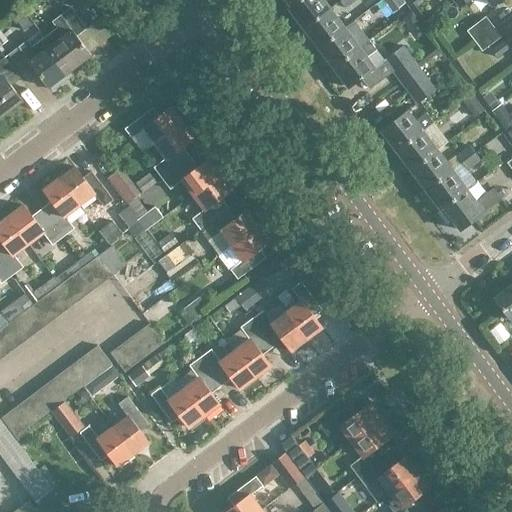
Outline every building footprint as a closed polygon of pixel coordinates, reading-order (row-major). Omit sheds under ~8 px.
[(281,0),(289,10),(291,8),(301,0),(281,0)] [(297,17),(295,19),(303,29),(306,28),(329,10),(321,0),(301,0),(291,8),(297,17)] [(358,0),(342,0),(341,1),(347,9),(358,0)] [(458,0),(455,3),(460,9),(471,0),(458,0)] [(59,29),(46,39),(71,72),(93,56),(78,37),(88,30),(72,9),(54,23),(59,29)] [(312,36),(310,38),(318,49),(321,47),(344,30),(329,10),(306,28),(312,36)] [(413,12),(403,20),(407,26),(413,26),(419,21),(413,12)] [(15,19),(24,32),(33,26),(23,13),(15,19)] [(475,41),(494,27),(486,17),(467,31),(475,41)] [(502,37),(494,27),(475,41),(483,52),(502,37)] [(327,56),(325,58),(333,69),(335,67),(359,49),(344,30),(321,47),(327,56)] [(46,39),(34,48),(29,42),(11,56),(26,76),(36,69),(50,88),(52,87),(55,91),(64,84),(61,80),(71,72),(46,39)] [(504,41),(491,50),(497,58),(510,48),(504,41)] [(393,73),(411,59),(402,47),(384,61),(393,73)] [(342,76),(339,77),(348,89),(374,69),(359,49),(335,67),(342,76)] [(0,119),(24,102),(12,86),(22,79),(6,58),(0,63),(0,119)] [(411,59),(393,73),(400,83),(419,69),(411,59)] [(419,69),(400,83),(408,93),(427,79),(419,69)] [(436,91),(427,79),(408,93),(417,105),(436,91)] [(484,112),(472,95),(461,102),(474,119),(484,112)] [(157,145),(184,125),(172,109),(161,117),(155,109),(127,130),(134,140),(146,130),(157,145)] [(407,112),(381,132),(390,143),(392,142),(398,150),(422,132),(407,112)] [(184,125),(157,145),(168,160),(156,169),(162,178),(191,157),(185,148),(196,140),(184,125)] [(396,152),(404,163),(407,161),(413,170),(437,152),(422,132),(398,150),(396,152)] [(470,146),(457,156),(463,164),(476,154),(470,146)] [(413,170),(411,172),(419,183),(421,181),(428,189),(452,171),(437,152),(413,170)] [(476,154),(463,164),(468,171),(481,161),(476,154)] [(195,195),(222,175),(211,161),(200,169),(194,160),(165,182),(172,191),(185,182),(195,195)] [(60,180),(80,207),(96,195),(105,208),(115,200),(93,172),(85,178),(77,167),(60,180)] [(426,191),(434,202),(436,200),(443,209),(466,191),(452,171),(428,189),(426,191)] [(157,183),(150,174),(136,184),(143,193),(157,183)] [(222,175),(195,195),(207,211),(194,220),(201,230),(229,208),(223,200),(234,192),(222,175)] [(80,207),(60,180),(45,192),(53,202),(45,208),(67,237),(76,230),(66,217),(80,207)] [(443,209),(440,211),(450,224),(453,222),(460,231),(484,213),(483,212),(500,200),(493,190),(476,203),(466,191),(443,209)] [(25,206),(10,218),(30,245),(44,234),(54,246),(63,239),(42,211),(34,217),(25,206)] [(119,214),(129,228),(138,222),(137,221),(139,219),(130,206),(119,214)] [(155,207),(148,212),(139,219),(137,221),(138,222),(145,232),(163,218),(155,207)] [(234,247),(260,227),(249,212),(238,220),(232,212),(204,233),(211,242),(223,233),(234,247)] [(30,245),(10,218),(0,225),(0,237),(3,241),(0,243),(0,254),(16,275),(25,268),(15,256),(30,245)] [(122,235),(112,221),(99,231),(110,245),(122,235)] [(138,222),(129,228),(127,230),(135,239),(145,232),(138,222)] [(260,227),(234,247),(246,263),(233,272),(240,281),(268,260),(262,251),(273,243),(260,227)] [(171,234),(158,243),(166,254),(179,244),(171,234)] [(183,244),(159,262),(168,274),(192,256),(183,244)] [(99,257),(90,264),(104,283),(114,276),(99,257)] [(178,287),(202,269),(195,259),(171,277),(178,287)] [(0,281),(3,285),(12,278),(0,262),(0,281)] [(90,264),(80,271),(95,291),(104,283),(90,264)] [(135,277),(144,288),(160,275),(151,264),(135,277)] [(80,271),(71,278),(86,297),(95,291),(80,271)] [(86,297),(71,278),(62,285),(76,304),(86,297)] [(302,302),(287,313),(307,340),(322,328),(314,317),(322,310),(301,282),(293,289),(302,302)] [(76,304),(62,285),(52,292),(67,312),(76,304)] [(511,320),(511,285),(494,299),(511,322),(511,320)] [(67,312),(52,292),(42,300),(57,319),(67,312)] [(17,303),(25,312),(34,305),(27,296),(17,303)] [(57,319),(42,300),(33,307),(48,326),(57,319)] [(196,306),(186,313),(192,321),(202,314),(196,306)] [(33,307),(23,314),(38,333),(48,326),(33,307)] [(254,318),(275,346),(283,340),(291,351),(307,340),(287,313),(272,324),(263,311),(254,318)] [(38,333),(23,314),(14,321),(28,340),(38,333)] [(14,321),(4,328),(18,348),(28,340),(14,321)] [(252,341),(237,353),(256,380),(272,368),(264,357),(272,351),(251,322),(242,328),(252,341)] [(151,326),(142,332),(156,350),(165,344),(151,326)] [(4,328),(0,331),(0,342),(9,354),(18,348),(4,328)] [(156,350),(142,332),(133,340),(146,358),(156,350)] [(133,340),(123,347),(136,365),(146,358),(133,340)] [(0,361),(9,354),(0,342),(0,361)] [(159,352),(166,363),(182,353),(174,342),(159,352)] [(105,373),(114,366),(100,347),(90,354),(105,373)] [(136,365),(123,347),(113,354),(127,372),(136,365)] [(256,380),(237,353),(222,364),(212,351),(203,358),(224,386),(233,380),(241,391),(256,380)] [(90,354),(80,361),(95,381),(105,373),(90,354)] [(164,363),(159,356),(159,355),(143,367),(148,375),(164,363)] [(80,361),(71,369),(85,388),(86,388),(94,381),(95,381),(80,361)] [(185,391),(205,418),(221,406),(213,395),(221,389),(200,361),(191,367),(200,380),(185,391)] [(94,381),(102,392),(122,377),(114,366),(105,373),(95,381),(94,381)] [(148,375),(143,367),(129,378),(136,388),(150,378),(148,375)] [(85,388),(71,369),(61,376),(75,395),(85,388)] [(61,376),(52,383),(66,402),(75,395),(61,376)] [(52,383),(42,390),(56,409),(66,402),(52,383)] [(56,409),(42,390),(32,397),(47,416),(56,409)] [(205,418),(185,391),(170,402),(161,390),(152,397),(172,425),(181,418),(190,430),(205,418)] [(77,395),(75,399),(77,404),(82,406),(86,405),(88,400),(87,395),(82,393),(77,395)] [(32,397),(23,404),(37,424),(47,416),(32,397)] [(130,418),(115,429),(134,456),(150,444),(142,433),(150,427),(129,398),(120,405),(130,418)] [(37,424),(23,404),(3,419),(20,441),(30,433),(28,430),(37,424)] [(84,428),(79,422),(66,404),(53,413),(71,438),(84,428)] [(368,409),(367,407),(356,416),(350,408),(323,429),(329,438),(341,429),(353,443),(383,420),(372,406),(368,409)] [(383,420),(353,443),(364,458),(352,467),(358,476),(386,455),(380,447),(391,438),(390,437),(394,434),(383,420)] [(4,424),(0,427),(0,439),(10,432),(4,424)] [(134,456),(115,429),(99,441),(90,428),(80,435),(102,463),(111,456),(119,467),(134,456)] [(10,432),(0,439),(0,452),(16,441),(10,432)] [(22,449),(16,441),(0,452),(0,455),(5,462),(22,449)] [(306,479),(317,470),(298,445),(288,453),(306,479)] [(28,457),(22,449),(5,462),(11,470),(28,457)] [(272,466),(281,477),(290,490),(305,479),(287,455),(272,466)] [(28,457),(11,470),(17,478),(35,465),(28,457)] [(391,494),(418,474),(406,458),(395,467),(389,459),(361,480),(368,489),(380,480),(391,494)] [(35,465),(17,478),(24,487),(41,473),(35,465)] [(317,470),(306,479),(313,488),(324,479),(317,470)] [(47,482),(41,473),(24,487),(30,495),(47,482)] [(391,494),(384,499),(393,511),(416,511),(425,506),(418,498),(430,489),(418,474),(391,494)] [(262,511),(251,497),(264,488),(257,478),(229,499),(235,508),(229,511),(262,511)] [(53,490),(47,482),(30,495),(36,503),(53,490)] [(325,503),(332,511),(351,511),(338,494),(325,503)] [(56,495),(36,510),(37,511),(55,511),(64,506),(56,495)] [(37,511),(36,510),(30,502),(18,510),(19,511),(37,511)] [(330,511),(324,503),(314,511),(313,511),(330,511)]
